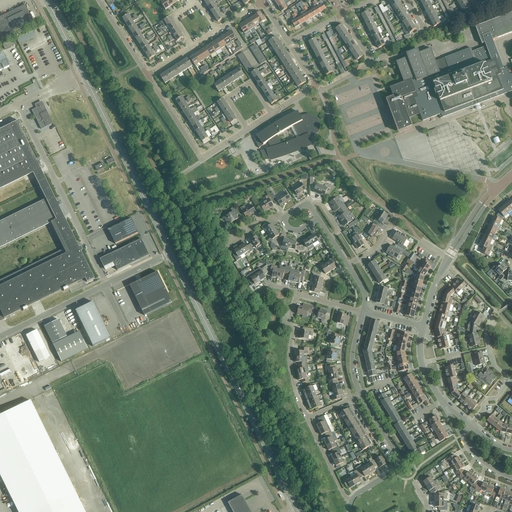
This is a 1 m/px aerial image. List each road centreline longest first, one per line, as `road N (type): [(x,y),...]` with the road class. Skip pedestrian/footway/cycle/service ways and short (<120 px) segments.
road 1 (secondary): [(298,511),(169,253)]
road 2 (secondary): [(169,253),(44,0)]
road 3 (residential): [(0,338),(169,253)]
road 4 (residential): [(349,499),(398,461),(360,394)]
road 5 (residential): [(307,418),(290,362),(296,295)]
